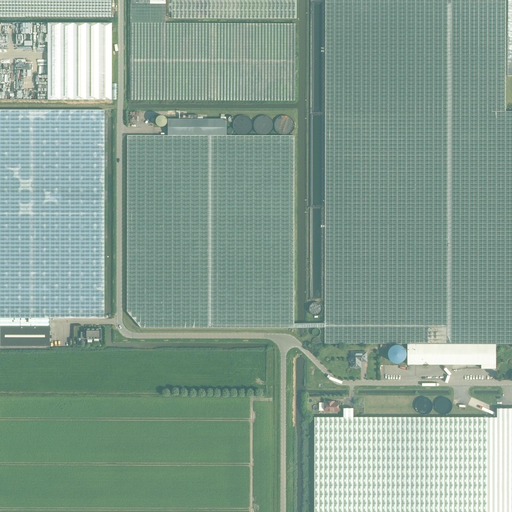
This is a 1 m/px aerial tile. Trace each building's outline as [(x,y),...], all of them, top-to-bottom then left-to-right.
[(111,0),(0,0),(0,17),(111,18),(111,0)] [(165,0),(130,0),(130,23),(131,23),(131,100),(295,101),(295,24),(165,23),(165,0)] [(169,0),(170,18),(296,18),(295,0),(169,0)] [(325,343),(380,343),(408,344),(496,344),(511,344),(511,111),(506,111),(506,0),(325,0),(326,103),(325,111),(325,324),(325,328),(325,343)] [(110,23),(47,23),(47,100),(112,100),(112,23),(110,23)] [(0,346),(0,326),(49,326),(50,318),(104,318),(104,110),(0,109),(0,346)] [(167,119),(167,135),(226,136),(226,119),(167,119)] [(295,328),(295,324),(294,324),(294,136),(226,136),(167,135),(127,135),(127,312),(140,328),(295,328)] [(49,326),(0,326),(0,346),(50,346),(50,326),(49,326)] [(85,329),(85,332),(81,332),(81,338),(81,339),(83,339),(85,338),(87,338),(87,340),(92,340),(92,339),(100,339),(100,330),(101,330),(101,329),(84,329),(85,329)] [(496,344),(408,344),(408,364),(424,364),(426,367),(429,364),(481,365),(481,369),(496,369),(496,344)] [(367,361),(367,352),(352,353),(352,358),(351,358),(350,359),(350,360),(350,361),(351,362),(352,362),(352,367),(361,367),(361,361),(362,361),(363,361),(367,361)] [(166,368),(151,368),(151,388),(206,388),(206,367),(200,367),(200,368),(167,368),(167,367),(166,367),(166,368)] [(334,402),(334,401),(326,401),(326,402),(325,402),(325,411),(339,411),(339,402),(334,402)] [(314,511),(511,511),(511,408),(497,408),(493,417),(354,417),(354,408),(344,408),(344,417),(315,417),(314,511)]
